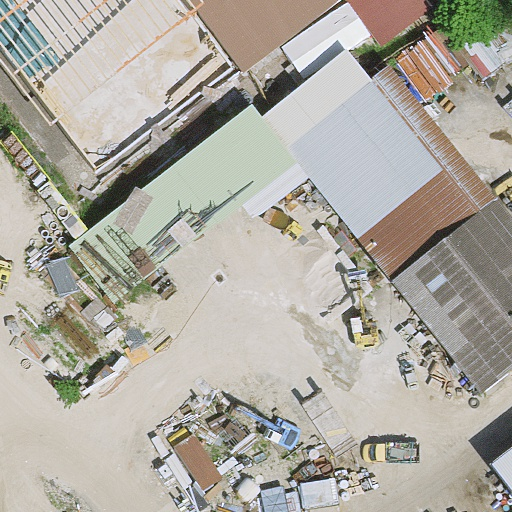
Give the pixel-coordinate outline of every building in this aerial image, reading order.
[(430,9),(423,0),(188,0),(242,72),(338,0),(347,0),(382,45),(430,9)] [(423,0),(430,9),(442,0),(423,0)] [(391,277),(492,196),(393,72),(377,85),(351,53),(267,121),(298,160),(391,277)] [(117,302),(298,160),(267,121),(254,105),(73,247),(117,302)] [(511,220),(492,196),(391,277),(483,392),(511,368),(511,220)] [(511,445),(489,463),(511,493),(511,445)]
